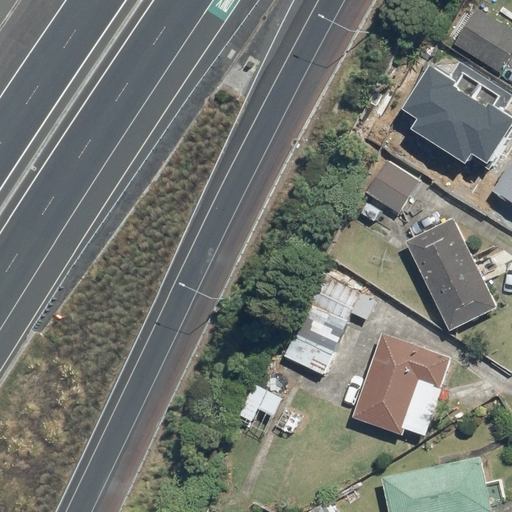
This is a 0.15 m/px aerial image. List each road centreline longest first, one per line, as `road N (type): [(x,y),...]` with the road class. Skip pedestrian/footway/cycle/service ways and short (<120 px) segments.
road 1 (motorway): [(338,0),(87,511)]
road 2 (motorway): [(182,0),(0,282)]
road 3 (motorway): [(0,152),(105,0)]
